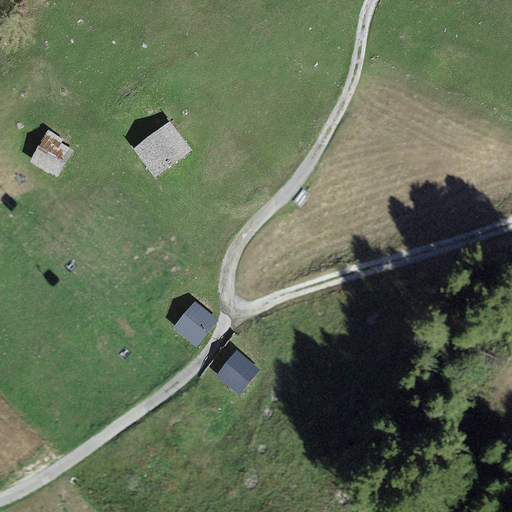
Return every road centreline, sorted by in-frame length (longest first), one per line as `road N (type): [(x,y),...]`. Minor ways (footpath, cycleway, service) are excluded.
road 1 (track): [(376,0),(350,98),(311,174),(244,242),(228,283),(232,317),(189,382),(69,463),(0,498)]
road 2 (track): [(232,317),(511,225)]
